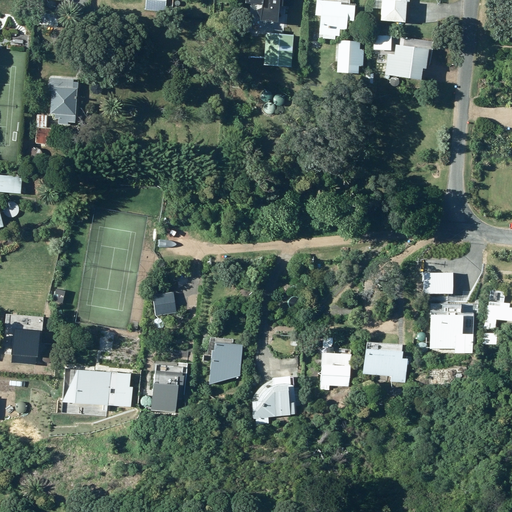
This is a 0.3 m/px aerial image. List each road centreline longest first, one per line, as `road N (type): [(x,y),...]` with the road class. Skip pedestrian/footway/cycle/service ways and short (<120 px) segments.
road 1 (residential): [(173,250),(451,220)]
road 2 (residential): [(468,0),(451,220)]
